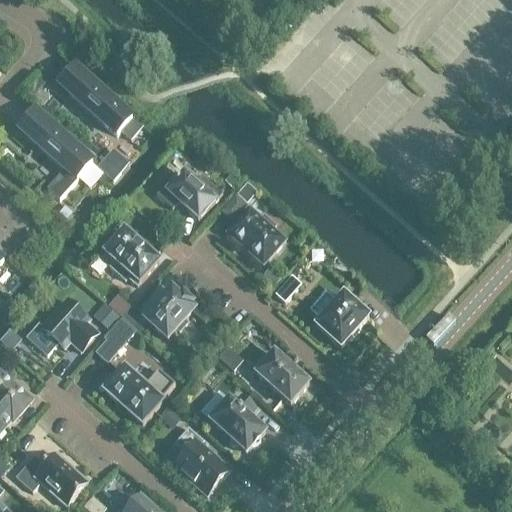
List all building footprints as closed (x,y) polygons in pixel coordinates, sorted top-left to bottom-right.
[(133,122),(74,70),(63,83),(72,91),(68,96),(69,96),(77,103),(76,103),(77,104),(78,104),(86,111),(85,111),(86,112),(87,112),(95,119),(94,120),(95,120),(103,127),(104,128),(117,139),(133,122)] [(93,167),(34,114),(23,127),(32,136),(28,141),(29,141),(37,148),(36,148),(37,149),(38,149),(46,156),(45,156),(46,157),(47,157),(55,164),(54,164),(55,165),(56,165),(63,172),(64,173),(47,192),(60,203),(93,167)] [(210,212),(223,197),(202,179),(195,187),(185,178),(179,184),(177,182),(176,183),(172,181),(156,199),(172,213),(179,206),(198,224),(209,211),(210,212)] [(232,223),(246,208),(236,199),(223,215),(232,223)] [(264,218),(261,222),(249,212),(227,237),(263,269),(286,244),(273,233),(276,230),(264,218)] [(159,265),(125,235),(105,257),(115,265),(110,271),(126,285),(128,282),(137,290),(159,265)] [(285,306),(302,288),(292,279),(275,298),(285,306)] [(185,324),(194,313),(190,310),(193,307),(184,299),(181,302),(172,294),(156,311),(154,310),(146,319),(148,320),(145,323),(168,343),(177,333),(180,335),(188,326),(185,324)] [(120,297),(111,307),(124,317),(132,306),(120,297)] [(344,299),(316,330),(341,352),(369,321),(344,299)] [(98,337),(87,328),(89,325),(66,304),(42,332),(65,352),(70,346),(81,356),(98,337)] [(96,318),(111,331),(120,321),(105,308),(96,318)] [(105,344),(95,355),(107,366),(136,334),(122,321),(104,342),(105,344)] [(228,351),(219,362),(234,375),(243,364),(228,351)] [(291,408),(309,388),(275,357),(256,378),(291,408)] [(144,390),(125,373),(105,395),(120,408),(119,409),(127,416),(128,415),(142,428),(162,406),(161,404),(175,388),(159,373),(144,390)] [(21,395),(0,376),(0,436),(11,424),(13,426),(29,408),(19,398),(21,395)] [(265,436),(249,421),(257,412),(242,399),(234,408),(230,404),(211,425),(230,442),(230,447),(233,450),(238,449),(246,457),(252,451),(257,450),(260,447),(260,442),(265,436)] [(208,449),(189,432),(174,448),(185,458),(174,470),(208,500),(230,476),(205,453),(208,449)] [(88,486),(55,457),(45,469),(34,460),(16,481),(33,496),(41,487),(67,510),(88,486)] [(149,511),(140,504),(139,504),(132,498),(119,511),(149,511)] [(104,511),(106,511),(93,499),(83,510),(84,511),(104,511)]
